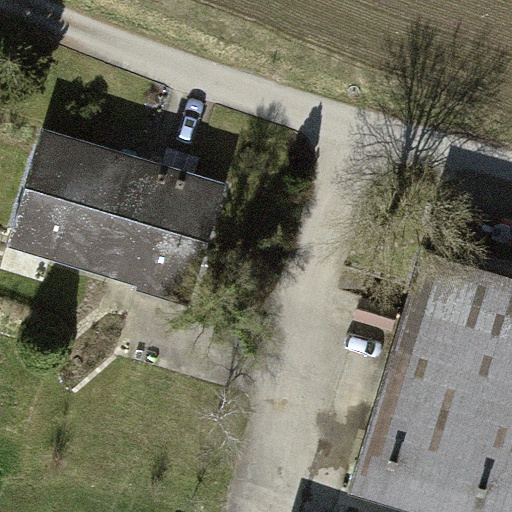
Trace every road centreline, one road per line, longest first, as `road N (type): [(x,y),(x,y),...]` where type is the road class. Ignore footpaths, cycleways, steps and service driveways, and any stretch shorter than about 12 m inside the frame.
road 1 (track): [(17,0),(338,120),(511,165)]
road 2 (track): [(303,511),(268,501),(338,120)]
